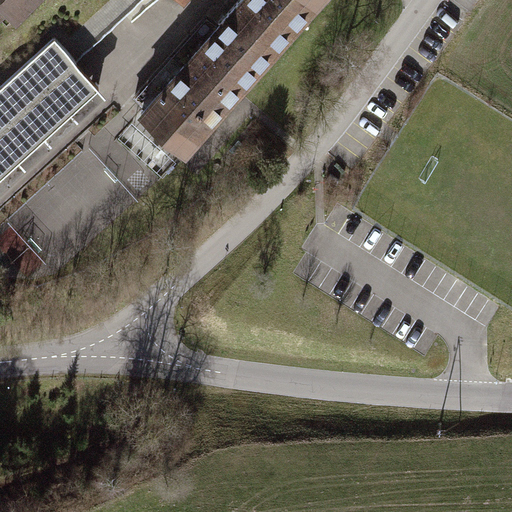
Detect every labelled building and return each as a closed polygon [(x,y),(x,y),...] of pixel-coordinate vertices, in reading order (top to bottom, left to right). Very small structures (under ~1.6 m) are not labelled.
[(0,0),(0,1),(6,8),(16,19),(35,0),(0,0)] [(158,0),(159,0),(110,0),(61,43),(78,61),(144,0),(158,0)] [(145,106),(141,111),(185,150),(318,0),(239,0),(201,43),(190,33),(135,96),(145,106)] [(55,36),(0,86),(0,175),(99,85),(78,61),(61,43),(55,36)] [(139,124),(127,137),(167,172),(179,158),(139,124)] [(335,187),(340,179),(331,173),(326,181),(335,187)] [(0,231),(16,255),(29,246),(13,222),(0,230),(0,231)]
